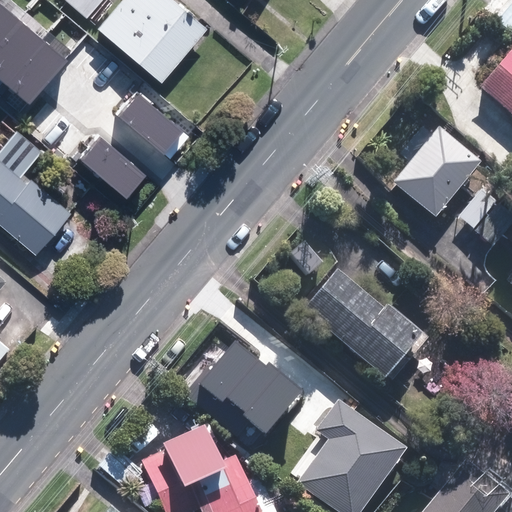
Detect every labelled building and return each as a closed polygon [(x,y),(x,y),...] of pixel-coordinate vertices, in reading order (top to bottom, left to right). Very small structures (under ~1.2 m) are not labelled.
[(65,0),(86,19),(104,0),(65,0)] [(121,0),(96,31),(161,84),(207,30),(171,0),(121,0)] [(0,4),(0,43),(19,21),(0,4)] [(43,40),(19,21),(0,43),(0,78),(6,84),(43,40)] [(85,38),(68,57),(77,66),(65,79),(85,97),(105,74),(113,81),(122,71),(85,38)] [(43,40),(6,84),(31,105),(68,62),(43,40)] [(511,46),(478,86),(511,114),(511,46)] [(183,132),(139,95),(120,117),(164,154),(183,132)] [(476,164),(433,129),(386,187),(429,222),(476,164)] [(17,131),(0,150),(0,162),(20,179),(43,153),(17,131)] [(146,175),(98,135),(78,158),(126,198),(146,175)] [(0,226),(35,257),(71,215),(30,180),(27,185),(20,179),(0,162),(0,226)] [(335,269),(302,307),(383,376),(420,334),(386,305),(383,309),(335,269)] [(511,271),(501,285),(511,294),(511,271)] [(267,366),(236,341),(202,384),(265,434),(302,388),(269,363),(267,366)] [(298,483),(338,511),(360,511),(408,446),(341,399),(319,431),(330,439),(298,483)] [(278,511),(268,489),(254,495),(237,455),(203,470),(197,455),(191,458),(184,442),(141,460),(146,471),(130,478),(143,508),(155,502),(158,511),(278,511)] [(420,511),(491,511),(502,499),(460,465),(420,511)]
